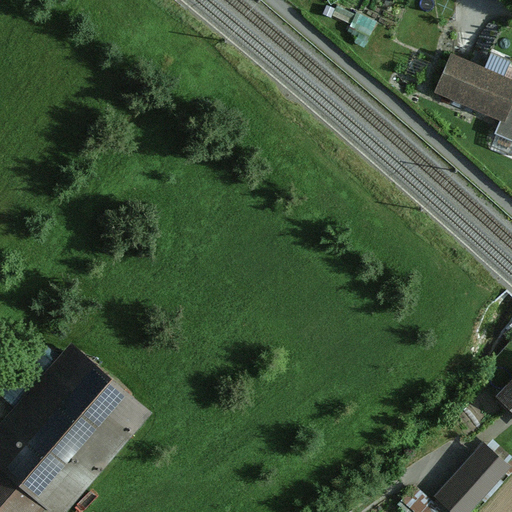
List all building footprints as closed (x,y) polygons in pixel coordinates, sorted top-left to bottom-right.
[(438,96),(504,122),(511,101),(511,82),(452,59),(438,96)] [(511,101),(504,122),(499,135),(511,140),(511,101)] [(0,511),(35,511),(47,499),(60,510),(153,403),(74,335),(52,360),(31,341),(0,376),(0,392),(13,403),(0,418),(0,511)] [(511,378),(502,390),(511,399),(511,378)] [(463,511),(504,463),(478,441),(433,495),(453,511),(463,511)]
